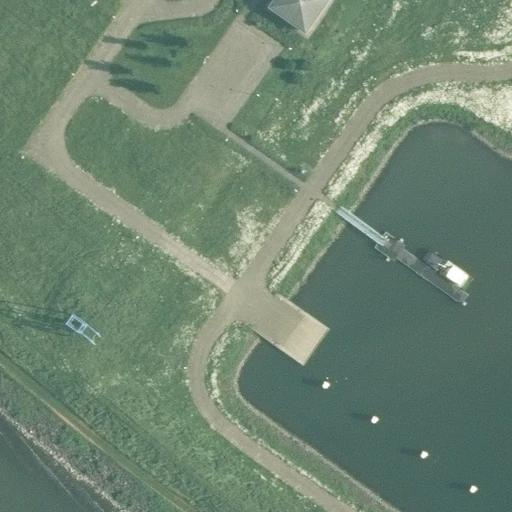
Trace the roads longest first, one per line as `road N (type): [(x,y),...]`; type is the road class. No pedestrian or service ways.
road 1 (unclassified): [(145,0),(55,129),(52,151),(63,170),(238,292)]
road 2 (unclassified): [(511,70),(425,77),(396,88),(374,106),(238,292)]
road 3 (unclassified): [(238,292),(203,347),(199,378),(208,409),(240,442),(343,511)]
